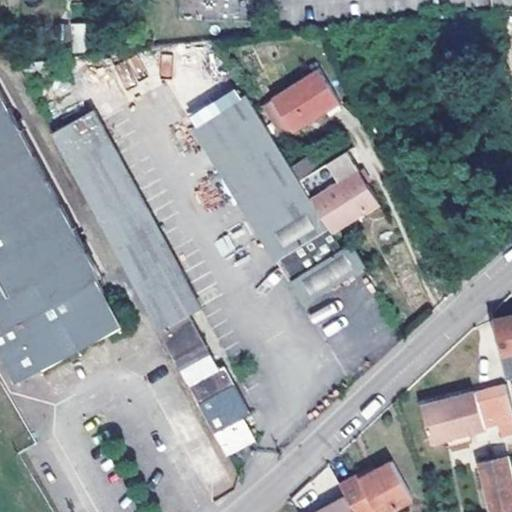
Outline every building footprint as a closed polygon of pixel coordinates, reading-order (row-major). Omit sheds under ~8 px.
[(73,24),(71,52),(84,52),(85,24),(73,24)] [(139,57),(116,63),(122,86),(145,80),(139,57)] [(323,69),(275,98),(295,129),(342,98),(323,69)] [(0,357),(13,384),(55,362),(123,327),(97,277),(103,274),(0,86),(0,357)] [(331,231),(312,199),(300,180),(246,93),(193,125),(273,256),(276,255),(305,300),(365,263),(351,240),(341,246),(331,231)] [(201,307),(93,108),(51,130),(227,454),(256,439),(245,419),(253,415),(225,364),(219,367),(190,313),(201,307)] [(353,149),(300,180),(312,199),(358,171),(353,149)] [(312,199),(331,231),(378,203),(358,171),(312,199)] [(511,312),(493,317),(511,397),(511,312)] [(165,398),(179,388),(168,373),(154,383),(165,398)] [(498,423),(510,419),(511,419),(502,380),(420,402),(430,441),(498,423)] [(511,429),(510,419),(498,423),(500,432),(511,429)] [(492,511),(511,507),(511,474),(503,437),(475,444),(492,511)] [(344,493),(354,511),(370,511),(378,508),(380,511),(413,495),(392,456),(360,474),(357,471),(338,481),(344,493)] [(315,502),(319,508),(341,495),(338,490),(315,502)] [(354,511),(344,493),(341,495),(319,508),(310,511),(354,511)]
